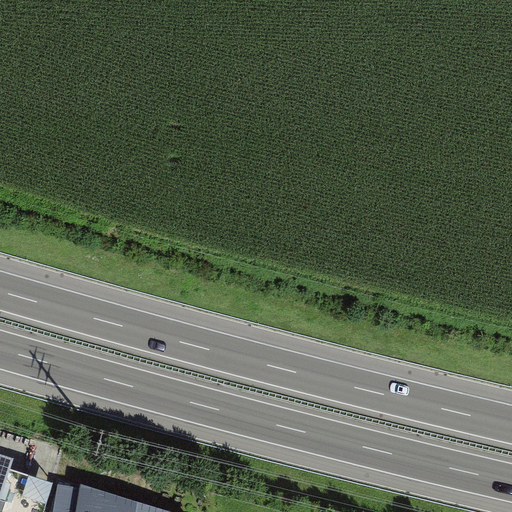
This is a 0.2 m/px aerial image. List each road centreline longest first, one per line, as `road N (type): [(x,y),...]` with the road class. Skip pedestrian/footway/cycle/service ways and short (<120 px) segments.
road 1 (motorway): [(511,424),(0,290)]
road 2 (motorway): [(0,351),(511,484)]
